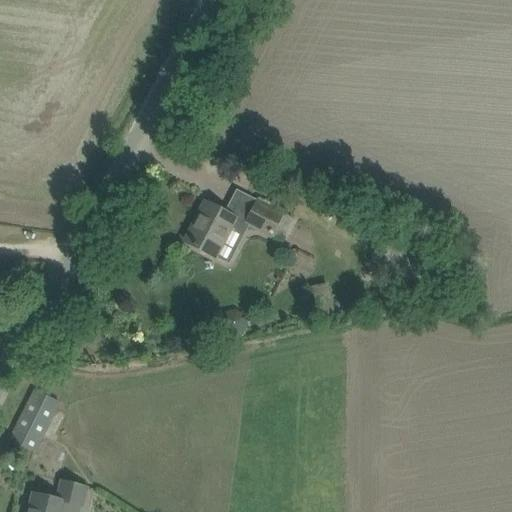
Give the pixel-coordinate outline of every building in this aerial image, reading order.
[(198,220),(187,243),(204,252),(215,258),(235,218),(271,236),(283,214),(255,199),(237,190),(225,213),(205,203),(196,219),(198,220)] [(437,261),(380,238),(371,260),(428,283),(437,261)] [(456,290),(463,273),(443,264),(436,281),(456,290)] [(34,452),(59,402),(52,399),(34,390),(9,440),(34,452)] [(68,511),(71,504),(82,507),(87,488),(81,486),(62,481),(57,499),(34,494),(29,511),(68,511)]
